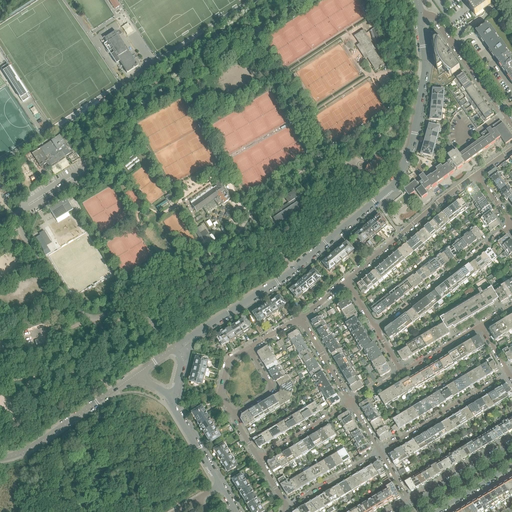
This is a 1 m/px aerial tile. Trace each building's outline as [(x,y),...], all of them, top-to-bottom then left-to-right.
[(116,0),(108,0),(115,9),(120,6),(116,0)] [(491,5),(487,0),(464,0),(470,7),(472,9),(471,10),(475,15),(491,5)] [(499,39),(494,32),(488,24),(487,25),(486,25),(486,26),(477,32),(476,32),(487,47),(499,39)] [(381,45),(375,28),(370,31),(376,49),(381,45)] [(374,50),(375,49),(365,35),(366,34),(364,30),(354,36),(355,38),(356,38),(361,46),(358,48),(364,57),(366,56),(376,70),(379,68),(380,68),(382,67),(381,66),(383,65),(378,57),(379,57),(378,54),(377,55),(374,50)] [(130,54),(115,32),(115,31),(104,39),(107,43),(104,45),(116,64),(119,62),(127,73),(138,66),(132,57),(135,55),(133,52),(130,54)] [(462,71),(452,58),(451,56),(450,56),(450,55),(451,54),(448,50),(447,51),(446,50),(449,48),(441,37),(438,40),(437,39),(436,39),(435,39),(434,40),(434,41),(434,42),(432,44),(434,58),(435,58),(437,57),(437,59),(436,60),(436,62),(435,63),(435,64),(435,63),(433,65),(429,86),(437,87),(440,87),(444,88),(454,81),(453,81),(456,79),(454,76),(462,71)] [(509,54),(504,46),(499,39),(487,47),(498,62),(509,54)] [(511,74),(511,57),(509,54),(498,62),(508,77),(511,74)] [(6,65),(0,68),(0,69),(22,103),(28,99),(6,65)] [(456,84),(466,77),(464,73),(456,79),(453,81),(454,81),(456,84)] [(459,88),(469,81),(466,77),(456,84),(459,88)] [(462,93),(472,85),(469,81),(459,88),(462,93)] [(465,97),(475,89),(472,85),(462,93),(465,97)] [(445,92),(444,92),(444,90),(440,90),(440,87),(437,87),(437,90),(435,90),(435,89),(432,89),(431,96),(444,97),(444,96),(445,96),(445,92)] [(468,101),(478,93),(475,89),(465,97),(468,101)] [(471,105),(481,97),(478,93),(468,101),(471,105)] [(474,109),(484,102),(481,97),(471,105),(474,109)] [(477,113),(487,106),(484,102),(474,109),(477,113)] [(480,117),(490,110),(487,106),(477,113),(480,117)] [(490,118),(494,115),(490,110),(480,117),(484,124),(490,119),(490,118)] [(443,120),(443,116),(442,116),(442,115),(430,114),(430,116),(429,120),(434,120),(433,123),(437,124),(437,121),(441,121),(441,120),(443,120)] [(465,164),(494,143),(496,142),(495,141),(497,140),(498,141),(499,140),(498,139),(500,137),(505,145),(511,139),(511,136),(503,123),(503,124),(501,121),(487,131),(487,130),(481,134),(483,138),(460,155),(457,151),(454,153),(453,150),(447,155),(451,161),(453,164),(456,170),(457,169),(457,170),(463,166),(463,165),(464,164),(465,164)] [(436,127),(437,124),(433,123),(433,126),(428,124),(427,131),(438,134),(439,133),(440,133),(441,129),(440,129),(440,128),(436,127)] [(68,149),(73,145),(63,130),(58,132),(61,136),(60,136),(59,136),(59,135),(55,137),(54,135),(49,139),(51,141),(32,154),(39,166),(43,164),(44,165),(46,163),(46,162),(48,160),(51,165),(56,162),(57,163),(59,161),(59,160),(70,153),(68,149)] [(439,135),(438,135),(438,134),(427,131),(425,136),(437,140),(437,139),(438,139),(439,135)] [(438,141),(437,141),(437,140),(425,136),(423,142),(435,145),(435,144),(437,145),(438,141)] [(436,147),(435,146),(435,145),(423,142),(422,148),(434,151),(434,150),(435,151),(436,147)] [(433,156),(435,152),(433,152),(434,151),(422,148),(420,155),(422,155),(422,158),(427,160),(428,156),(432,157),(432,156),(433,156)] [(376,176),(381,165),(384,159),(374,155),(369,165),(368,164),(365,171),(376,176)] [(432,188),(455,171),(456,170),(453,164),(451,161),(448,163),(448,164),(443,167),(441,165),(436,169),(437,171),(432,175),(431,175),(426,178),(424,174),(419,177),(421,180),(417,183),(415,180),(404,189),(407,193),(409,196),(416,191),(422,199),(428,194),(425,191),(426,190),(426,191),(428,189),(431,187),(432,188)] [(491,180),(500,173),(498,171),(496,169),(487,175),(491,180)] [(494,184),(503,178),(501,175),(502,175),(501,174),(503,173),(502,171),(500,173),(491,180),(494,184)] [(497,188),(506,181),(505,179),(504,180),(503,178),(494,184),(497,188)] [(25,190),(19,181),(18,180),(13,183),(19,193),(25,190)] [(228,200),(232,198),(219,181),(215,184),(217,186),(213,189),(192,205),(196,212),(218,197),(223,204),(228,201),(228,200)] [(500,192),(509,186),(507,184),(508,184),(506,181),(497,188),(500,192)] [(468,195),(478,189),(474,184),(465,191),(468,195)] [(503,196),(511,189),(511,188),(510,188),(509,186),(500,192),(503,196)] [(303,207),(299,201),(305,197),(303,194),(300,195),(296,189),(284,197),(288,203),(278,210),(277,210),(277,211),(274,213),(277,216),(273,218),(277,225),(303,207)] [(472,199),(481,193),(478,189),(468,195),(470,197),(472,199)] [(509,199),(511,196),(511,189),(503,196),(506,201),(509,199)] [(474,204),(484,197),(481,193),(472,199),(474,201),(471,203),(473,205),(474,204)] [(477,208),(487,202),(484,197),(474,204),(477,208)] [(73,210),(66,198),(49,209),(52,214),(53,214),(56,214),(59,214),(61,214),(64,213),(67,211),(68,213),(73,210)] [(162,207),(168,203),(165,198),(159,202),(156,205),(159,209),(162,206),(162,207)] [(468,209),(465,204),(463,201),(463,202),(462,200),(461,199),(456,202),(464,212),(468,209)] [(464,212),(456,202),(452,205),(459,215),(464,212)] [(480,213),(490,206),(487,202),(477,208),(480,213)] [(459,215),(452,205),(448,209),(455,218),(459,215)] [(491,212),(493,210),(490,206),(480,213),(478,214),(480,216),(482,215),(483,217),(491,212)] [(455,218),(448,209),(443,213),(450,221),(451,222),(455,218)] [(484,223),(493,216),(492,215),(492,214),(491,212),(483,217),(481,219),(484,223)] [(443,213),(441,215),(440,215),(439,216),(439,217),(438,217),(445,225),(450,221),(443,213)] [(385,223),(379,215),(378,216),(377,216),(375,217),(375,218),(372,220),(379,229),(380,229),(379,228),(385,223)] [(487,227),(496,221),(495,219),(495,218),(494,217),(493,216),(484,223),(487,227)] [(445,225),(438,217),(437,219),(436,219),(434,220),(434,221),(441,229),(442,231),(447,227),(445,225)] [(381,231),(379,229),(372,220),(370,222),(369,222),(367,224),(366,225),(374,234),(375,236),(381,231)] [(441,229),(434,221),(432,223),(431,223),(430,224),(430,225),(436,233),(441,229)] [(491,232),(500,225),(498,223),(498,222),(497,221),(496,221),(487,227),(491,232)] [(374,234),(366,225),(365,226),(363,227),(363,228),(360,230),(367,239),(373,234),(374,234)] [(436,233),(430,225),(427,227),(424,228),(425,229),(432,237),(435,234),(436,236),(439,238),(440,237),(436,233)] [(482,236),(478,232),(476,229),(475,228),(470,231),(477,240),(482,236)] [(432,237),(425,229),(423,230),(420,232),(420,233),(427,241),(432,237)] [(367,239),(360,230),(358,232),(357,232),(355,234),(355,235),(354,235),(361,244),(367,239)] [(477,240),(470,231),(468,233),(466,231),(464,232),(466,235),(473,243),(477,240)] [(427,241),(420,233),(419,234),(418,233),(416,236),(415,236),(416,237),(423,244),(427,241)] [(48,248),(40,236),(40,235),(36,238),(43,251),(44,253),(46,256),(51,253),(48,248)] [(473,243),(466,235),(461,238),(468,247),(473,243)] [(502,247),(511,241),(510,240),(510,239),(509,238),(507,236),(498,242),(502,247)] [(423,244),(416,237),(414,238),(414,237),(411,239),(411,240),(418,248),(423,244)] [(468,247),(461,238),(458,240),(456,239),(455,240),(457,242),(464,250),(468,247)] [(357,251),(349,240),(345,243),(344,243),(342,245),(342,246),(340,248),(347,256),(352,252),(354,254),(357,251)] [(418,248),(411,240),(410,242),(409,241),(407,243),(406,244),(407,244),(414,252),(418,248)] [(505,252),(511,246),(511,242),(511,241),(502,247),(505,252)] [(464,250),(457,242),(452,245),(459,254),(464,250)] [(414,252),(407,244),(405,245),(402,247),(402,248),(409,256),(414,252)] [(459,254),(452,245),(449,247),(448,246),(446,247),(447,247),(454,258),(459,254)] [(454,258),(447,247),(442,251),(450,261),(454,258)] [(347,256),(340,248),(337,250),(336,250),(335,251),(335,252),(334,253),(341,261),(347,256)] [(409,256),(402,248),(401,249),(400,248),(398,251),(397,251),(398,252),(405,259),(409,256)] [(497,258),(494,255),(491,250),(490,250),(489,250),(487,251),(488,252),(485,254),(492,262),(497,258)] [(450,261),(442,251),(438,254),(446,264),(450,261)] [(405,259),(398,252),(397,253),(396,252),(393,254),(394,254),(393,255),(400,263),(403,261),(407,265),(408,263),(405,259)] [(341,261),(334,253),(333,253),(332,253),(330,255),(330,256),(328,258),(335,267),(336,267),(335,266),(341,261)] [(492,262),(485,254),(484,253),(483,255),(482,256),(480,258),(487,266),(488,268),(490,266),(489,265),(492,262)] [(446,264),(438,254),(436,255),(436,256),(437,257),(434,259),(441,268),(446,264)] [(400,263),(393,255),(392,257),(392,256),(389,258),(389,259),(396,267),(400,263)] [(335,267),(328,258),(325,260),(324,260),(323,261),(323,262),(321,264),(323,266),(324,265),(329,272),(330,271),(330,272),(333,270),(332,269),(335,267)] [(487,266),(480,258),(479,258),(477,259),(477,260),(475,262),(481,271),(487,266)] [(396,267),(389,259),(388,260),(387,260),(384,262),(385,262),(384,262),(385,263),(391,271),(396,267)] [(441,268),(434,259),(431,261),(430,259),(428,261),(430,263),(436,271),(441,268)] [(481,271),(475,262),(475,261),(470,265),(476,273),(478,272),(479,273),(481,271)] [(391,271),(385,263),(383,264),(380,266),(380,267),(387,275),(391,271)] [(436,271),(430,263),(425,266),(432,275),(436,271)] [(476,273),(470,265),(468,267),(467,267),(466,267),(466,268),(465,269),(472,277),(476,273)] [(432,275),(425,266),(421,270),(427,278),(432,275)] [(387,275),(380,267),(379,268),(378,267),(376,269),(376,270),(375,270),(376,270),(382,278),(387,275)] [(472,277),(465,269),(464,270),(463,270),(462,271),(462,272),(461,272),(467,280),(472,277)] [(320,278),(314,271),(313,270),(312,271),(311,271),(310,272),(309,273),(307,275),(314,283),(320,278)] [(382,278),(376,270),(374,272),(374,271),(371,273),(371,274),(378,282),(382,278)] [(427,278),(421,270),(416,273),(423,282),(427,278)] [(467,280),(461,272),(459,273),(458,274),(457,275),(463,283),(467,280)] [(423,282),(416,273),(412,277),(418,286),(423,282)] [(378,282),(371,274),(370,275),(369,275),(367,277),(366,277),(367,278),(373,286),(378,282)] [(314,283),(307,275),(305,277),(304,277),(302,279),(301,280),(308,288),(314,283)] [(463,283),(457,275),(455,277),(454,276),(453,277),(453,278),(453,279),(459,287),(463,283)] [(414,289),(407,280),(405,282),(404,281),(403,281),(399,276),(397,278),(403,284),(409,293),(414,289)] [(418,286),(412,277),(407,280),(414,289),(418,286)] [(373,286),(367,278),(365,279),(362,281),(362,282),(369,290),(373,286)] [(459,287),(453,279),(451,280),(450,280),(449,281),(448,282),(455,290),(456,291),(460,288),(459,287)] [(511,296),(511,288),(508,282),(507,279),(503,282),(504,284),(511,296)] [(308,288),(301,280),(300,281),(299,281),(297,282),(297,283),(295,285),(302,293),(308,288)] [(369,290),(362,282),(361,283),(360,282),(358,285),(357,285),(359,287),(359,288),(360,289),(360,290),(361,291),(361,292),(363,293),(363,294),(364,294),(369,290)] [(455,290),(448,282),(447,283),(446,283),(445,284),(445,285),(444,285),(450,293),(453,291),(454,293),(456,291),(455,290)] [(394,291),(391,287),(389,284),(388,285),(389,286),(388,287),(390,290),(389,290),(391,292),(389,294),(396,303),(401,299),(394,291)] [(409,293),(403,284),(398,287),(405,296),(409,293)] [(508,299),(501,286),(499,284),(492,288),(499,299),(501,303),(508,299)] [(511,296),(504,284),(501,286),(508,299),(511,296)] [(302,293),(295,285),(293,287),(292,287),(290,289),(290,290),(289,290),(296,299),(302,293)] [(450,293),(444,285),(442,286),(441,287),(440,288),(446,297),(450,293)] [(454,328),(494,304),(493,303),(499,299),(492,288),(491,286),(482,292),(481,289),(478,291),(479,293),(439,317),(443,323),(447,330),(453,327),(454,328)] [(405,296),(398,287),(394,291),(401,299),(405,296)] [(446,297),(440,288),(438,290),(437,290),(436,291),(436,292),(442,300),(446,297)] [(442,300),(436,292),(434,293),(433,293),(432,294),(432,295),(431,295),(438,303),(442,300)] [(396,303),(389,294),(385,298),(392,306),(396,303)] [(284,305),(282,302),(286,300),(283,295),(279,297),(279,296),(278,297),(277,297),(275,298),(275,299),(272,300),(278,310),(278,309),(284,305)] [(438,303),(431,295),(427,298),(433,306),(438,303)] [(392,306),(385,298),(384,299),(380,301),(387,310),(392,306)] [(433,306),(427,298),(423,302),(422,302),(421,303),(421,304),(420,304),(427,312),(434,307),(433,306)] [(278,310),(272,300),(269,302),(267,303),(266,304),(265,305),(271,314),(272,315),(276,313),(276,312),(278,311),(278,310)] [(342,311),(352,305),(348,300),(339,306),(342,311)] [(376,305),(373,301),(372,300),(369,301),(374,307),(371,308),(374,312),(371,314),(374,317),(376,316),(377,317),(377,316),(377,317),(378,317),(382,313),(376,305)] [(387,310),(380,301),(376,305),(382,313),(387,310)] [(427,312),(420,304),(419,304),(418,305),(418,306),(413,309),(420,318),(427,312)] [(271,314),(265,305),(264,305),(263,305),(262,306),(261,307),(259,309),(265,318),(271,314)] [(346,317),(355,311),(352,305),(342,311),(346,317)] [(265,318),(259,309),(256,311),(255,311),(253,312),(252,313),(258,322),(261,320),(262,321),(265,319),(265,318)] [(420,318),(413,309),(409,312),(408,312),(407,313),(407,314),(406,314),(413,323),(420,318)] [(346,324),(355,318),(355,319),(358,317),(357,315),(357,314),(355,311),(346,317),(348,320),(347,320),(345,323),(342,325),(343,326),(346,324)] [(413,323),(406,314),(406,315),(405,315),(404,316),(399,320),(406,329),(413,323)] [(315,326),(324,321),(321,316),(312,322),(311,324),(312,325),(314,325),(315,326)] [(509,332),(511,330),(511,316),(511,317),(510,318),(509,319),(507,319),(502,322),(509,332)] [(26,329),(46,322),(44,317),(24,324),(26,329)] [(359,324),(358,323),(357,320),(356,320),(355,319),(355,318),(346,324),(348,326),(350,329),(358,324),(359,324)] [(249,328),(243,319),(242,320),(241,320),(239,321),(239,322),(236,324),(242,333),(249,328)] [(406,329),(399,320),(395,323),(394,323),(392,325),(400,334),(406,329)] [(318,331),(327,326),(324,321),(315,326),(315,327),(314,328),(315,330),(317,330),(318,331)] [(496,340),(509,332),(502,322),(498,325),(497,326),(496,327),(494,327),(490,329),(490,330),(496,340)] [(449,334),(447,330),(443,323),(436,327),(436,328),(442,338),(449,334)] [(242,333),(236,324),(233,325),(231,326),(230,327),(229,328),(235,337),(242,333)] [(362,329),(361,328),(362,328),(360,325),(359,326),(358,324),(350,329),(349,329),(351,331),(352,331),(353,334),(361,329),(362,329)] [(400,334),(392,325),(386,330),(385,332),(390,339),(396,335),(397,336),(400,334)] [(320,336),(329,330),(327,326),(318,331),(318,332),(317,333),(318,334),(319,334),(320,336)] [(235,337),(229,328),(228,328),(226,330),(225,330),(223,332),(229,341),(235,337)] [(430,345),(439,340),(440,340),(441,339),(442,338),(436,328),(421,337),(427,347),(428,347),(430,346),(430,345)] [(365,334),(364,334),(365,334),(363,330),(362,331),(361,329),(353,334),(354,337),(355,336),(357,339),(364,335),(365,334)] [(323,341),(332,335),(329,330),(320,336),(320,337),(321,339),(322,339),(323,341)] [(300,336),(300,335),(299,334),(299,333),(299,331),(297,331),(289,336),(290,338),(288,339),(290,342),(292,340),(300,336)] [(229,341),(223,332),(220,334),(219,334),(217,335),(217,336),(215,337),(216,339),(217,338),(222,345),(223,346),(226,344),(226,343),(229,341)] [(326,345),(335,340),(332,335),(323,341),(323,342),(324,344),(325,343),(326,345)] [(368,340),(368,339),(366,336),(365,336),(364,335),(357,339),(356,340),(357,342),(358,341),(360,345),(361,344),(368,340)] [(294,345),(302,340),(301,339),(302,337),(301,336),(300,336),(292,340),(293,343),(292,344),(293,346),(294,345)] [(48,344),(46,337),(35,341),(37,348),(48,344)] [(427,347),(421,337),(406,346),(407,348),(407,349),(411,357),(413,356),(415,355),(415,354),(424,349),(425,349),(426,348),(427,347)] [(469,356),(484,347),(479,337),(466,344),(465,344),(464,345),(463,346),(469,356)] [(329,350),(338,344),(339,343),(338,341),(337,338),(335,340),(326,345),(325,347),(326,348),(328,348),(329,350)] [(397,345),(401,342),(403,341),(404,340),(402,338),(393,344),(394,347),(397,345)] [(297,350),(305,345),(304,343),(305,342),(304,340),(303,340),(302,340),(294,345),(296,348),(293,349),(295,351),(297,350)] [(371,345),(371,344),(369,341),(368,340),(361,344),(364,349),(371,345)] [(282,346),(279,342),(275,344),(279,349),(281,347),(283,350),(284,350),(282,346)] [(378,350),(378,349),(376,346),(376,345),(375,344),(374,344),(374,343),(371,345),(364,349),(368,356),(378,350)] [(331,354),(340,349),(338,344),(329,350),(328,351),(329,353),(330,353),(331,354)] [(300,354),(308,350),(307,348),(308,347),(307,345),(306,345),(305,345),(297,350),(300,354)] [(454,365),(469,356),(463,346),(462,346),(461,347),(451,353),(450,353),(449,354),(448,355),(449,355),(454,365)] [(274,356),(272,353),(274,352),(270,347),(269,348),(268,347),(259,353),(258,354),(261,359),(263,363),(264,363),(274,356)] [(511,356),(508,350),(507,348),(503,351),(508,360),(509,363),(511,363),(511,362),(511,356)] [(334,359),(343,354),(340,349),(331,354),(332,355),(331,356),(332,357),(333,357),(334,359)] [(411,357),(407,349),(402,351),(398,354),(402,360),(404,361),(408,358),(409,359),(410,358),(411,357)] [(303,359),(311,354),(310,352),(311,351),(310,350),(308,350),(300,354),(303,359)] [(382,357),(382,356),(382,355),(381,355),(378,350),(368,356),(373,363),(382,357)] [(496,366),(491,358),(488,353),(483,356),(487,361),(488,363),(493,373),(495,372),(496,372),(498,371),(498,370),(498,369),(496,366)] [(306,364),(314,359),(313,357),(313,356),(312,354),(311,354),(303,359),(306,364)] [(337,364),(346,358),(343,354),(334,359),(334,361),(335,362),(336,362),(337,364)] [(454,365),(449,355),(446,356),(446,357),(442,359),(441,359),(440,360),(439,361),(445,371),(455,365),(454,365)] [(267,367),(277,362),(274,357),(274,356),(264,363),(265,364),(265,365),(265,366),(266,367),(267,367)] [(387,364),(386,363),(384,360),(384,359),(383,358),(382,357),(373,363),(377,370),(387,364)] [(207,365),(208,362),(207,362),(207,361),(199,359),(199,358),(197,358),(196,359),(195,358),(195,359),(194,359),(194,362),(194,363),(193,366),(205,369),(206,365),(207,365)] [(340,368),(349,363),(346,358),(337,364),(337,365),(337,367),(339,367),(340,368)] [(308,368),(317,363),(315,362),(316,361),(315,359),(314,359),(306,364),(308,368)] [(445,371),(439,361),(438,361),(437,362),(436,363),(432,365),(431,365),(429,367),(435,377),(445,371)] [(270,373),(280,367),(277,362),(267,367),(267,368),(268,369),(268,370),(268,371),(269,372),(270,372),(270,373)] [(310,374),(319,368),(318,366),(319,365),(318,364),(317,364),(317,363),(308,368),(311,373),(310,373),(310,374)] [(343,373),(352,368),(349,363),(340,368),(340,369),(339,370),(340,371),(342,371),(343,373)] [(493,373),(488,363),(481,367),(486,377),(491,374),(492,375),(493,374),(493,373)] [(390,372),(390,370),(387,364),(377,370),(381,377),(390,372)] [(205,377),(206,369),(205,369),(193,366),(193,369),(192,369),(191,372),(192,373),(192,374),(203,376),(205,377)] [(273,378),(283,372),(280,367),(270,373),(271,374),(271,375),(271,376),(273,377),(273,378)] [(435,377),(429,367),(427,368),(426,369),(422,371),(421,371),(420,372),(420,373),(419,373),(425,383),(435,377)] [(486,377),(481,367),(474,371),(480,381),(484,378),(485,379),(486,378),(486,377)] [(314,378),(322,373),(321,371),(322,370),(321,368),(319,368),(310,374),(313,378),(314,377),(314,378)] [(345,377),(354,372),(352,368),(343,373),(342,374),(343,376),(344,376),(345,377)] [(480,381),(474,371),(467,375),(473,385),(477,382),(478,383),(479,382),(480,381)] [(277,382),(286,377),(283,372),(273,378),(274,379),(274,380),(274,382),(275,382),(276,382),(276,383),(277,382)] [(348,382),(357,377),(354,372),(345,377),(346,378),(345,379),(346,381),(347,381),(348,382)] [(317,382),(325,377),(324,376),(325,374),(324,373),(322,373),(314,378),(317,382)] [(425,383),(419,373),(418,373),(417,374),(417,375),(412,377),(411,377),(409,378),(415,388),(415,389),(425,383)] [(202,380),(203,376),(192,374),(191,377),(190,378),(189,380),(190,381),(190,382),(191,383),(193,383),(195,383),(201,384),(202,384),(203,381),(202,380)] [(466,389),(460,379),(455,383),(453,380),(454,380),(451,375),(450,377),(454,383),(460,393),(464,391),(465,391),(466,390),(466,389)] [(473,385),(467,375),(460,379),(466,389),(470,386),(471,387),(473,386),(473,385)] [(281,387),(291,381),(287,376),(286,377),(277,382),(279,384),(279,385),(279,386),(280,387),(281,387)] [(319,387),(327,382),(327,380),(327,379),(326,378),(325,378),(325,377),(317,382),(319,387)] [(351,387),(360,381),(357,377),(348,382),(348,383),(348,384),(349,385),(350,385),(351,387)] [(415,388),(409,378),(409,379),(408,378),(407,379),(406,380),(402,382),(397,386),(396,386),(395,386),(395,387),(394,387),(400,397),(408,393),(412,399),(414,398),(410,391),(415,388)] [(288,389),(294,386),(291,381),(281,387),(282,389),(281,391),(288,392),(288,389)] [(364,387),(360,382),(360,381),(351,387),(350,387),(351,389),(350,390),(352,392),(353,392),(353,393),(354,393),(364,387)] [(331,387),(329,385),(330,384),(329,382),(328,382),(327,382),(319,387),(322,392),(331,387)] [(460,393),(454,383),(447,387),(453,397),(457,395),(458,395),(459,394),(459,393),(460,393)] [(511,397),(511,392),(509,388),(509,387),(507,384),(506,384),(504,385),(503,386),(502,387),(508,397),(509,399),(511,397)] [(325,396),(333,391),(332,390),(333,388),(332,387),(331,387),(322,392),(325,396)] [(400,397),(394,387),(394,388),(393,387),(392,388),(392,389),(382,395),(381,395),(380,395),(380,396),(379,396),(382,401),(384,404),(385,406),(400,397)] [(453,397),(447,387),(440,391),(446,401),(450,399),(451,399),(452,398),(453,397)] [(508,397),(502,387),(501,387),(500,388),(499,389),(495,391),(501,401),(508,397)] [(446,401),(440,391),(435,394),(431,388),(429,389),(434,395),(439,405),(444,403),(445,403),(446,402),(446,401)] [(290,400),(287,395),(288,392),(281,391),(280,393),(279,394),(285,403),(290,400)] [(328,400),(336,396),(335,394),(336,393),(335,391),(333,391),(325,396),(328,400)] [(501,401),(495,391),(495,392),(494,391),(493,392),(493,393),(489,395),(494,405),(501,401)] [(285,403),(279,394),(278,394),(277,394),(276,395),(276,396),(275,397),(274,397),(280,406),(285,403)] [(439,405),(434,395),(428,399),(426,394),(424,395),(427,399),(432,409),(437,407),(438,407),(439,406),(439,405)] [(340,402),(340,401),(340,400),(340,399),(339,397),(338,397),(337,395),(336,396),(328,400),(326,401),(326,402),(321,405),(323,410),(324,409),(322,407),(328,404),(330,408),(340,402)] [(494,405),(489,395),(488,396),(487,395),(486,396),(486,397),(482,399),(488,409),(494,405)] [(280,406),(274,397),(273,397),(272,397),(271,398),(271,399),(270,399),(270,400),(269,400),(275,409),(280,406)] [(432,409),(427,399),(420,403),(426,413),(430,411),(431,411),(432,410),(432,409)] [(488,409),(482,399),(482,400),(481,399),(479,400),(479,401),(475,403),(481,413),(488,409)] [(275,409),(269,400),(267,400),(266,401),(266,402),(265,402),(264,403),(270,412),(275,409)] [(313,416),(308,407),(303,400),(301,401),(303,404),(302,404),(305,409),(303,410),(302,408),(299,410),(305,421),(305,420),(306,421),(308,420),(308,419),(313,416)] [(365,409),(372,405),(372,404),(373,404),(370,400),(369,400),(360,405),(360,407),(360,408),(361,408),(363,410),(365,408),(365,409)] [(270,412),(264,403),(263,403),(262,404),(261,405),(260,405),(259,406),(265,415),(270,412)] [(320,411),(317,405),(315,403),(308,407),(313,416),(314,416),(315,415),(315,414),(320,411)] [(426,413),(420,403),(413,408),(419,417),(423,415),(424,415),(426,414),(426,413)] [(481,413),(475,403),(475,404),(474,403),(473,404),(473,405),(468,408),(474,417),(481,413)] [(366,415),(375,409),(374,409),(377,407),(376,405),(374,407),(374,406),(373,406),(372,405),(365,409),(365,408),(363,410),(362,411),(363,413),(364,413),(366,415)] [(265,415),(259,406),(258,406),(257,407),(256,407),(255,408),(255,409),(260,418),(265,415)] [(205,414),(201,407),(200,407),(199,407),(197,408),(197,409),(194,411),(191,413),(192,414),(193,417),(194,417),(196,420),(206,414),(205,414)] [(305,421),(299,410),(297,407),(295,408),(298,413),(292,417),(298,425),(299,425),(300,425),(300,424),(305,421)] [(474,417),(468,408),(467,407),(466,408),(466,409),(462,412),(467,421),(474,417)] [(419,417),(413,408),(406,412),(412,421),(417,419),(418,419),(419,418),(419,417)] [(260,418),(255,409),(254,409),(253,409),(252,409),(251,410),(250,411),(250,412),(255,421),(260,418)] [(368,419),(377,414),(377,413),(378,413),(377,410),(376,411),(375,409),(366,415),(365,416),(366,417),(367,417),(368,419)] [(255,421),(250,412),(249,411),(246,413),(245,414),(244,414),(242,415),(241,419),(246,427),(255,421)] [(467,421),(462,412),(461,412),(460,411),(459,412),(459,413),(455,416),(461,425),(463,429),(465,428),(463,424),(467,421)] [(348,418),(350,416),(350,415),(350,414),(349,413),(348,412),(339,418),(338,419),(341,423),(341,422),(348,418)] [(412,421),(406,412),(400,416),(406,425),(410,423),(411,423),(412,423),(412,421)] [(298,425),(292,417),(290,413),(289,414),(291,417),(284,421),(290,430),(291,430),(292,429),(292,428),(298,425)] [(200,427),(210,420),(206,414),(196,420),(197,423),(197,424),(198,425),(199,425),(200,427)] [(371,424),(381,418),(379,415),(377,414),(368,419),(368,420),(369,422),(370,422),(371,424)] [(461,425),(455,416),(454,415),(453,416),(452,417),(448,420),(454,429),(461,425)] [(344,427),(353,421),(352,420),(353,419),(352,417),(351,417),(350,416),(348,418),(341,422),(342,425),(343,427),(344,427)] [(406,425),(400,416),(393,419),(396,425),(399,429),(403,427),(404,427),(405,427),(406,425)] [(374,428),(383,423),(382,420),(381,418),(371,424),(372,425),(372,426),(373,428),(374,428)] [(212,419),(210,420),(200,427),(201,429),(202,431),(203,432),(212,426),(215,424),(212,419)] [(386,427),(384,425),(385,425),(387,424),(386,423),(388,422),(387,420),(383,423),(374,428),(375,430),(374,431),(375,433),(376,433),(386,427)] [(454,429),(448,420),(447,420),(446,420),(446,421),(441,424),(447,433),(454,429)] [(511,430),(511,427),(508,420),(507,421),(507,420),(502,423),(508,433),(509,432),(510,433),(511,432),(511,431),(511,430)] [(290,430),(284,421),(277,426),(282,435),(282,434),(283,435),(284,434),(285,433),(290,430)] [(347,432),(356,426),(355,424),(356,423),(355,422),(353,422),(353,421),(344,427),(345,429),(344,430),(346,432),(347,432)] [(282,435),(277,426),(275,423),(272,425),(274,428),(269,431),(274,439),(275,439),(276,439),(277,439),(277,438),(282,435)] [(508,433),(502,423),(497,426),(503,436),(503,435),(505,436),(506,435),(506,434),(508,433)] [(447,433),(441,424),(440,424),(439,424),(439,425),(435,428),(441,437),(447,433)] [(335,433),(333,430),(330,425),(330,426),(329,425),(327,426),(327,427),(323,430),(329,439),(331,442),(337,438),(335,433)] [(206,438),(216,432),(212,426),(203,432),(203,433),(203,434),(204,435),(205,435),(206,438)] [(256,431),(258,430),(260,429),(258,426),(249,432),(250,434),(256,431)] [(349,437),(359,431),(358,429),(358,428),(357,426),(356,426),(347,432),(348,434),(347,434),(349,437)] [(503,436),(497,426),(492,429),(498,439),(499,439),(501,438),(501,437),(503,436)] [(382,436),(388,432),(387,430),(388,429),(386,427),(376,433),(378,435),(377,436),(378,437),(379,437),(379,438),(382,436)] [(441,437),(435,428),(434,428),(432,428),(432,429),(428,432),(434,441),(441,437)] [(493,442),(487,432),(484,428),(483,428),(484,429),(484,432),(485,433),(482,435),(488,445),(489,445),(491,444),(490,443),(493,442)] [(329,439),(323,430),(322,429),(321,430),(321,431),(316,434),(322,443),(329,439)] [(498,439),(492,429),(487,432),(493,442),(494,442),(496,441),(496,440),(498,439)] [(274,439),(269,431),(261,435),(267,444),(268,444),(269,443),(269,442),(274,439)] [(352,441),(362,435),(362,434),(361,433),(360,433),(359,431),(349,437),(350,439),(351,439),(352,441)] [(382,442),(391,436),(392,435),(389,431),(388,432),(382,436),(379,438),(380,439),(380,440),(381,442),(382,442)] [(210,443),(219,437),(216,432),(206,438),(207,440),(208,442),(209,442),(210,443)] [(434,441),(428,432),(427,432),(426,432),(425,433),(421,436),(427,446),(434,441)] [(322,443),(316,434),(315,433),(314,434),(314,435),(310,438),(315,447),(322,443)] [(267,444),(261,435),(261,434),(260,435),(260,436),(253,440),(259,448),(260,448),(262,448),(262,447),(267,444)] [(355,446),(365,440),(364,440),(365,439),(364,437),(363,437),(362,435),(352,441),(353,444),(354,443),(355,446)] [(488,445),(482,435),(477,438),(483,448),(484,448),(485,448),(485,446),(488,445)] [(427,446),(421,436),(420,436),(419,436),(419,437),(415,440),(421,450),(427,446)] [(315,447),(310,438),(309,438),(308,437),(307,438),(307,439),(303,442),(309,451),(315,447)] [(483,448),(477,438),(472,441),(477,451),(478,451),(479,452),(480,451),(480,449),(483,448)] [(365,446),(368,445),(367,444),(368,443),(367,442),(366,442),(365,440),(355,446),(354,446),(356,449),(357,448),(358,450),(365,446)] [(421,450),(415,440),(414,440),(413,440),(412,440),(412,441),(408,444),(414,454),(418,451),(419,454),(422,452),(421,451),(421,450)] [(477,451),(472,441),(470,440),(468,441),(469,443),(466,444),(472,454),(473,454),(474,455),(475,454),(475,452),(477,451)] [(309,451),(303,442),(302,441),(301,442),(300,443),(296,446),(302,455),(309,451)] [(226,450),(223,444),(216,448),(213,450),(214,451),(215,453),(216,453),(217,455),(226,450)] [(414,454),(408,444),(407,444),(405,444),(405,446),(401,448),(407,458),(414,454)] [(472,454),(466,444),(461,448),(467,457),(468,457),(469,458),(470,457),(470,456),(472,454)] [(361,455),(370,449),(370,448),(370,447),(368,446),(368,445),(365,446),(358,450),(357,451),(360,455),(361,455)] [(302,455),(296,446),(295,446),(294,446),(294,447),(289,450),(295,459),(298,463),(300,463),(298,461),(297,460),(296,458),(302,455)] [(407,458),(401,448),(400,448),(399,449),(399,450),(395,452),(400,462),(407,458)] [(467,457),(461,448),(456,451),(462,460),(463,461),(465,460),(465,459),(467,457)] [(350,459),(347,454),(345,449),(337,454),(343,463),(347,460),(348,461),(350,460),(350,459)] [(220,461),(230,455),(226,450),(217,455),(218,457),(218,458),(219,460),(220,460),(220,461)] [(295,459),(289,450),(288,450),(287,450),(287,451),(283,454),(288,463),(289,463),(291,467),(293,466),(292,465),(290,464),(290,462),(295,459)] [(462,460),(456,451),(451,454),(457,464),(457,463),(458,464),(460,463),(460,462),(462,460)] [(401,464),(400,462),(395,452),(393,453),(392,452),(390,454),(389,454),(390,454),(389,455),(389,456),(391,459),(396,467),(401,464)] [(288,463),(283,454),(282,454),(280,454),(280,455),(276,458),(281,466),(282,467),(288,463)] [(343,463),(337,454),(331,457),(337,467),(341,465),(342,465),(343,464),(343,463)] [(457,464),(451,454),(446,457),(452,467),(452,466),(453,467),(455,466),(455,465),(457,464)] [(224,467),(234,460),(233,460),(234,460),(233,458),(232,458),(230,455),(220,461),(221,462),(221,463),(222,464),(224,467)] [(337,467),(331,457),(324,462),(330,471),(334,469),(335,469),(336,468),(336,467),(337,467)] [(452,467),(446,457),(441,460),(447,470),(447,469),(448,470),(449,469),(449,468),(452,467)] [(281,466),(276,458),(275,458),(274,458),(273,459),(271,461),(270,461),(268,462),(268,463),(267,463),(273,472),(281,466)] [(237,466),(233,461),(234,461),(234,460),(224,467),(225,469),(226,471),(227,472),(237,466)] [(447,470),(441,460),(435,463),(441,473),(442,472),(443,473),(444,472),(444,471),(447,470)] [(385,473),(381,465),(379,462),(378,462),(377,462),(377,461),(375,463),(374,464),(373,465),(379,475),(380,477),(385,473)] [(330,471),(324,462),(317,466),(323,475),(327,473),(328,473),(329,472),(330,471)] [(441,473),(435,463),(430,466),(436,476),(437,475),(438,476),(439,475),(439,474),(441,473)] [(379,475),(373,465),(372,465),(370,466),(370,467),(366,469),(372,479),(379,475)] [(323,475),(317,466),(311,470),(316,479),(321,477),(322,477),(323,476),(323,475)] [(436,476),(430,466),(425,469),(431,479),(432,479),(433,479),(434,478),(434,477),(436,476)] [(372,479),(366,469),(365,469),(364,470),(364,471),(359,473),(365,483),(372,479)] [(431,479),(425,469),(420,472),(426,482),(428,482),(429,481),(429,480),(431,479)] [(316,479),(311,470),(304,474),(310,483),(314,481),(315,481),(316,480),(316,479)] [(426,482),(420,472),(415,475),(421,485),(422,485),(424,485),(424,483),(426,482)] [(365,483),(359,473),(358,473),(357,474),(357,475),(353,477),(359,487),(362,492),(363,491),(360,487),(365,483)] [(310,483),(304,474),(297,478),(303,487),(307,485),(308,485),(309,484),(309,483),(310,483)] [(245,481),(241,475),(232,480),(232,481),(232,482),(233,484),(234,484),(236,487),(245,481)] [(421,485),(415,475),(410,479),(416,488),(417,488),(419,488),(419,486),(421,485)] [(284,476),(282,477),(278,480),(288,496),(296,491),(291,483),(289,484),(284,476)] [(359,487),(353,477),(352,477),(351,477),(350,478),(350,479),(346,481),(352,491),(359,487)] [(303,487),(297,478),(290,482),(291,483),(296,491),(300,489),(301,489),(303,488),(303,487)] [(416,488),(410,479),(405,482),(410,491),(411,491),(412,492),(414,491),(413,489),(416,488)] [(251,484),(248,486),(245,481),(236,487),(237,489),(238,491),(239,492),(239,493),(248,487),(252,485),(251,484)] [(352,491),(346,481),(345,481),(344,482),(343,483),(339,485),(345,495),(352,491)] [(400,498),(392,484),(387,487),(387,488),(394,499),(395,501),(397,499),(398,500),(400,499),(400,498)] [(510,495),(504,484),(503,485),(503,484),(500,486),(501,487),(499,488),(499,487),(498,487),(498,488),(506,499),(508,498),(508,497),(510,495)] [(345,495),(339,485),(338,485),(337,486),(337,487),(332,489),(338,499),(345,495)] [(252,493),(248,488),(248,487),(239,493),(240,494),(241,496),(242,496),(243,499),(252,493)] [(506,499),(498,488),(497,487),(494,489),(495,490),(494,491),(493,490),(493,491),(500,502),(501,502),(506,499)] [(394,499),(387,488),(382,491),(389,502),(390,502),(392,501),(392,500),(394,499)] [(338,499),(332,489),(331,489),(330,490),(330,491),(326,493),(332,503),(338,499)] [(500,502),(493,491),(492,490),(489,492),(490,493),(489,494),(488,493),(488,494),(495,505),(495,506),(498,504),(497,503),(500,502)] [(389,502),(382,491),(377,495),(383,506),(384,505),(385,506),(387,504),(389,502)] [(256,499),(252,493),(243,499),(244,501),(244,502),(245,504),(246,504),(247,505),(256,499)] [(332,503),(326,493),(326,494),(325,493),(323,494),(323,495),(319,497),(325,507),(332,503)] [(495,505),(488,494),(487,494),(487,493),(484,495),(485,496),(483,497),(490,508),(490,509),(493,507),(492,506),(495,505)] [(383,506),(377,495),(371,498),(378,509),(379,508),(379,509),(382,507),(381,507),(383,506)] [(490,508),(483,497),(482,497),(482,496),(479,498),(480,500),(478,500),(478,499),(477,500),(478,500),(484,511),(485,511),(488,510),(487,509),(490,508)] [(325,507),(319,497),(319,498),(318,497),(317,498),(316,499),(312,501),(318,511),(325,507)] [(378,509),(371,498),(366,501),(373,511),(374,511),(376,511),(376,510),(378,509)] [(250,511),(260,505),(259,502),(258,503),(256,499),(247,505),(247,506),(248,508),(249,509),(250,511)] [(482,511),(484,511),(478,500),(477,500),(476,500),(474,501),(474,502),(473,503),(472,503),(477,511),(482,511)] [(317,511),(318,511),(312,501),(312,502),(311,501),(310,502),(310,503),(306,506),(309,511),(317,511)] [(372,511),(373,511),(366,501),(361,504),(365,511),(372,511)] [(477,511),(472,503),(471,503),(469,504),(469,505),(468,505),(469,506),(467,507),(467,506),(466,506),(467,506),(469,511),(477,511)]
